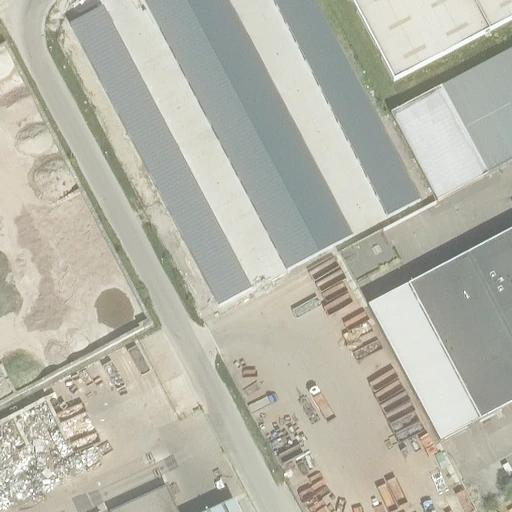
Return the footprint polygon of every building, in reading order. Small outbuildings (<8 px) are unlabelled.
[(184,0),(144,0),(159,28),(190,11),(184,0)] [(184,0),(190,11),(211,0),(184,0)] [(224,0),(211,0),(190,11),(200,29),(231,13),(224,0)] [(272,0),(278,11),(298,0),(272,0)] [(312,0),(298,0),(278,11),(287,29),(319,12),(312,0)] [(511,0),(349,0),(393,83),(511,20),(511,0)] [(79,44),(112,27),(102,9),(69,26),(79,44)] [(190,11),(159,28),(168,46),(200,29),(190,11)] [(319,12),(287,29),(297,47),(328,30),(319,12)] [(231,13),(200,29),(209,47),(240,31),(231,13)] [(88,62),(121,45),(112,27),(79,44),(88,62)] [(200,29),(168,46),(178,64),(209,47),(200,29)] [(328,30),(297,47),(306,65),(338,48),(328,30)] [(240,31),(209,47),(218,65),(250,49),(240,31)] [(121,45),(88,62),(98,80),(131,63),(121,45)] [(209,47),(178,64),(187,82),(218,65),(209,47)] [(338,48),(306,65),(319,90),(351,73),(338,48)] [(250,49),(218,65),(228,83),(259,67),(250,49)] [(511,49),(440,87),(390,114),(436,202),(487,176),(511,162),(511,49)] [(98,80),(107,98),(140,81),(131,63),(98,80)] [(218,65),(187,82),(197,100),(228,83),(218,65)] [(259,67),(228,83),(237,101),(269,85),(259,67)] [(351,73),(319,90),(329,108),(360,91),(351,73)] [(150,99),(140,81),(107,98),(117,116),(150,99)] [(228,83),(197,100),(206,117),(237,101),(228,83)] [(269,85),(237,101),(251,126),(282,109),(269,85)] [(360,91),(329,108),(338,126),(370,109),(360,91)] [(126,134),(159,117),(150,99),(117,116),(126,134)] [(237,101),(206,117),(219,142),(251,126),(237,101)] [(282,109),(251,126),(260,144),(291,127),(282,109)] [(370,109),(338,126),(348,144),(379,127),(370,109)] [(159,117),(126,134),(136,152),(169,135),(159,117)] [(251,126),(219,142),(229,160),(260,144),(251,126)] [(291,127),(260,144),(269,162),(301,145),(291,127)] [(379,127),(348,144),(349,146),(357,162),(389,145),(380,129),(379,127)] [(185,165),(169,135),(136,152),(152,182),(185,165)] [(260,144),(229,160),(238,178),(269,162),(260,144)] [(301,145),(269,162),(279,180),(310,163),(301,145)] [(389,145),(357,162),(367,179),(398,163),(389,145)] [(269,162),(238,178),(248,196),(279,180),(269,162)] [(310,163),(279,180),(286,193),(288,198),(320,181),(317,177),(310,163)] [(398,163),(367,179),(376,197),(407,181),(398,163)] [(161,200),(194,183),(185,165),(152,182),(161,200)] [(279,180),(248,196),(255,210),(257,214),(288,198),(286,193),(279,180)] [(320,181),(288,198),(298,216),(329,199),(320,181)] [(407,181),(376,197),(386,215),(417,199),(407,181)] [(171,218),(204,201),(194,183),(161,200),(171,218)] [(288,198),(257,214),(266,232),(298,216),(288,198)] [(329,199),(298,216),(307,234),(339,217),(329,199)] [(180,236),(213,219),(204,201),(171,218),(180,236)] [(298,216),(266,232),(276,250),(307,234),(298,216)] [(339,217),(307,234),(317,252),(348,235),(339,217)] [(180,236),(190,255),(223,237),(213,219),(180,236)] [(511,229),(368,306),(440,442),(511,403),(511,229)] [(307,234),(276,250),(285,268),(317,252),(307,234)] [(223,237),(190,255),(199,273),(232,255),(223,237)] [(199,273),(209,291),(242,273),(232,255),(199,273)] [(251,291),(242,273),(209,291),(218,309),(251,291)] [(176,511),(166,488),(113,511),(176,511)] [(237,511),(233,503),(214,511),(237,511)]
